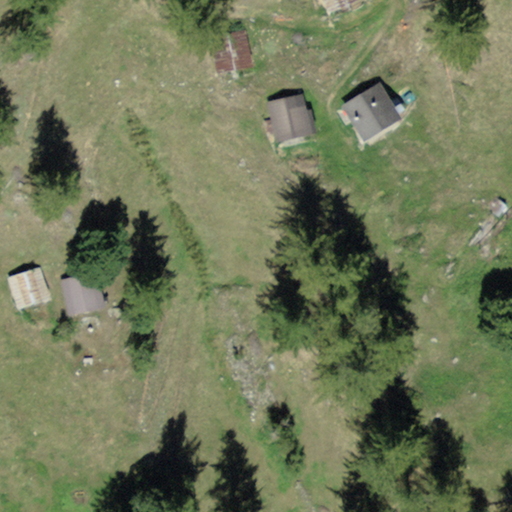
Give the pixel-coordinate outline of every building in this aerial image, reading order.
[(358,0),(328,0),(332,9),(345,5),(358,0)] [(260,72),(256,39),(229,42),(232,75),(246,73),(260,72)] [(404,118),(385,85),(344,107),(351,120),(363,141),(404,118)] [(308,129),(303,96),(271,100),(275,133),(292,131),(308,129)] [(46,297),(39,270),(10,277),(17,304),(32,301),(46,297)] [(104,306),(100,277),(65,282),(70,312),(84,309),(104,306)]
